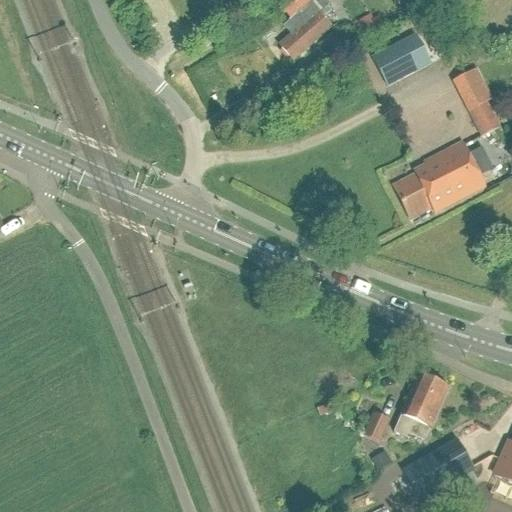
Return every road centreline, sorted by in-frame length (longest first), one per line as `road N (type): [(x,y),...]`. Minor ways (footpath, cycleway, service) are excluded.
road 1 (unclassified): [(188,511),(96,277),(44,202),(50,159)]
road 2 (secondary): [(511,351),(433,327),(179,217)]
road 3 (unclassified): [(179,217),(192,175),(191,132),(180,109),(118,49),(94,0)]
road 4 (secondary): [(179,217),(50,159)]
